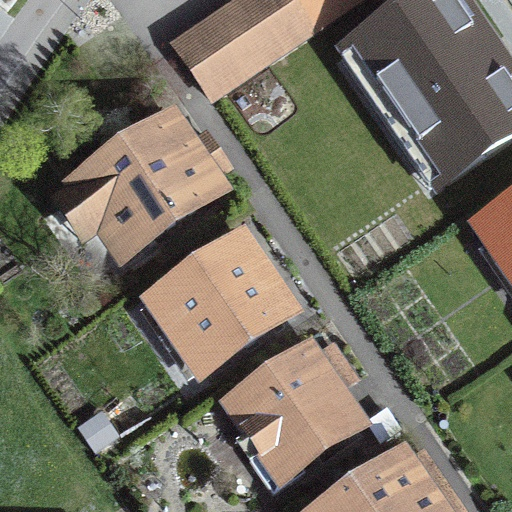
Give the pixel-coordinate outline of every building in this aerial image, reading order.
[(217,99),(365,0),(244,0),(180,43),(217,99)] [(511,128),(511,73),(463,0),(412,0),(350,41),(440,177),(511,128)] [(125,260),(216,197),(171,131),(93,185),(116,218),(103,227),(125,260)] [(511,211),(484,231),(511,272),(511,211)] [(287,318),(239,249),(157,306),(205,375),(287,318)] [(299,468),(356,429),(308,359),(234,409),(265,454),(250,465),(273,497),(304,476),(299,468)] [(403,471),(400,466),(332,511),(461,511),(423,457),(403,471)]
